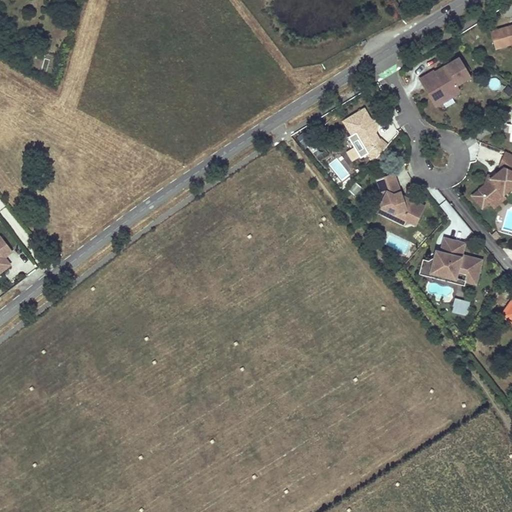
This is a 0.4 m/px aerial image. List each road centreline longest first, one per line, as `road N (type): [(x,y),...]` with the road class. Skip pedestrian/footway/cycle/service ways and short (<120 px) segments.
road 1 (tertiary): [(378,55),(166,193),(0,317)]
road 2 (track): [(273,122),(511,429)]
road 3 (residential): [(378,55),(440,158)]
